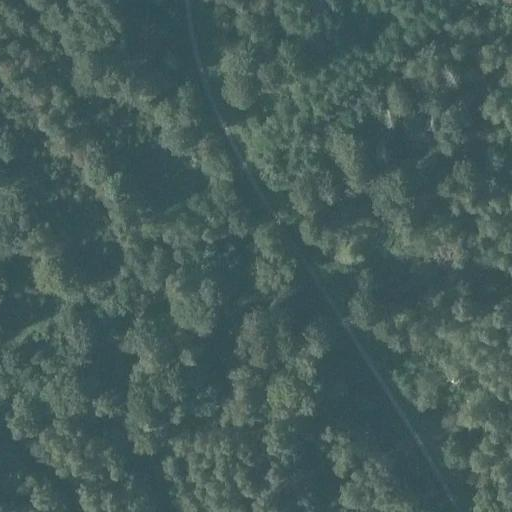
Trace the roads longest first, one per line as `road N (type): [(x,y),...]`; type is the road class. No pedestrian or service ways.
road 1 (track): [(194,0),(219,100),(263,189),(468,511)]
road 2 (track): [(0,348),(434,0)]
